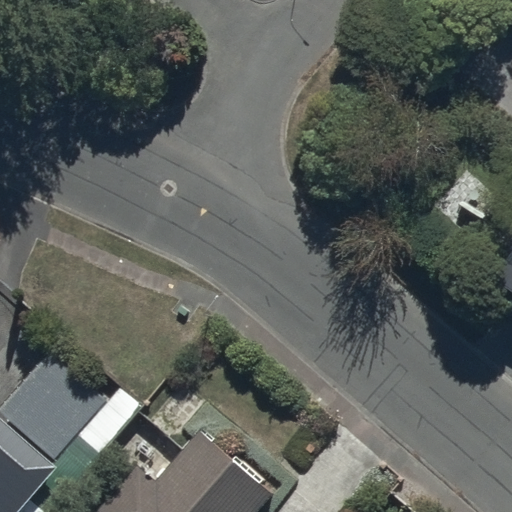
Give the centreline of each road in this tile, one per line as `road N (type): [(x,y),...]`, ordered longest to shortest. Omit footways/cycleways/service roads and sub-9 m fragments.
road 1 (residential): [(511,469),(336,309),(259,249),(164,196)]
road 2 (residential): [(164,196),(0,122)]
road 3 (residential): [(279,64),(164,196)]
